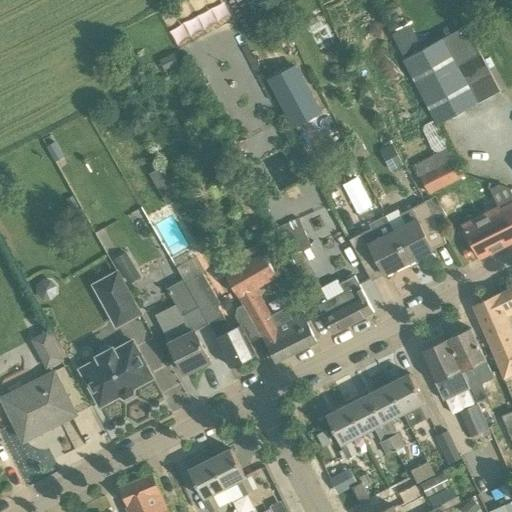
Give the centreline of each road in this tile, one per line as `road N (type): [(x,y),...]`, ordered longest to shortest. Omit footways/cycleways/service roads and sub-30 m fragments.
road 1 (residential): [(253,393),(511,259)]
road 2 (residential): [(24,511),(253,393)]
road 3 (residential): [(314,511),(253,393)]
